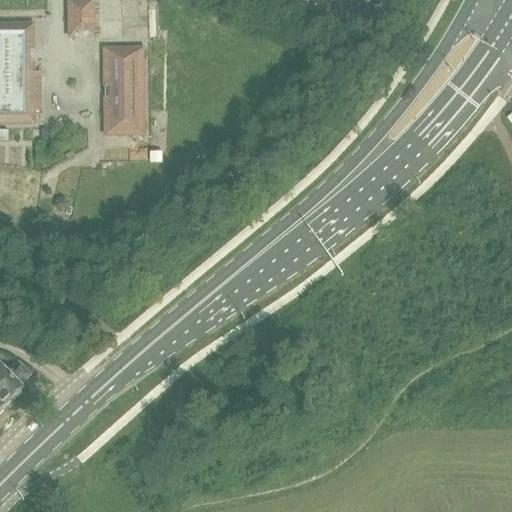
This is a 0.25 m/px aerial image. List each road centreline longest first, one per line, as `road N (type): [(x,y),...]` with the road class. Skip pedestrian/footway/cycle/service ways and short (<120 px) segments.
road 1 (primary): [(0,483),(343,192)]
road 2 (primary): [(475,2),(343,192)]
road 3 (primary): [(343,192),(414,149),(494,47)]
